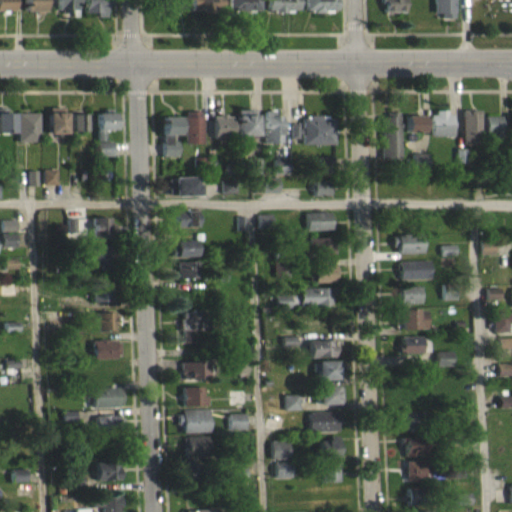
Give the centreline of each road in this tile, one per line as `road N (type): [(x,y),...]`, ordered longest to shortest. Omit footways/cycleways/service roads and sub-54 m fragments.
road 1 (residential): [(127,0),(151,511)]
road 2 (residential): [(352,0),(371,511)]
road 3 (residential): [(0,60),(511,63)]
